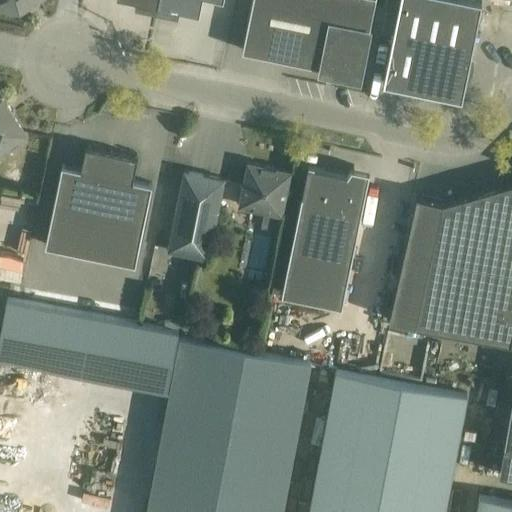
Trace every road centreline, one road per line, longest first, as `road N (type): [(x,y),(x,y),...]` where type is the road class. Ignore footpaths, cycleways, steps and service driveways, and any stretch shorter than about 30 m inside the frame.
road 1 (unclassified): [(102,75),(443,137),(485,132),(511,106)]
road 2 (residential): [(102,75),(93,44),(73,34),(52,39),(37,55),(36,77),(59,100)]
